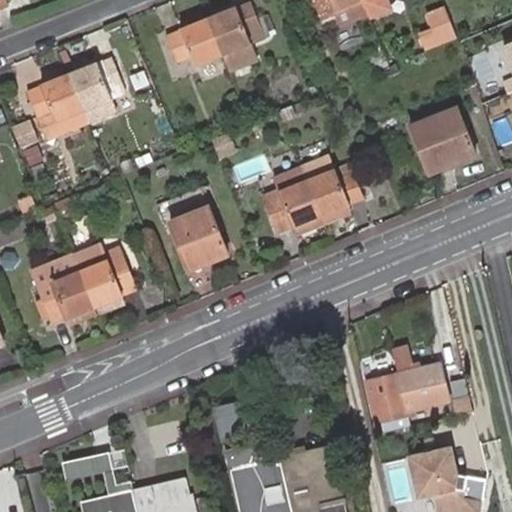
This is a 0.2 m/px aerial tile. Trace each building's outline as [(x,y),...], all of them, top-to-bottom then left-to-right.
[(0,0),(0,10),(9,7),(6,0),(0,0)] [(341,29),(369,17),(362,0),(312,0),(322,23),(336,17),(341,29)] [(362,0),(369,17),(371,21),(393,11),(388,0),(362,0)] [(208,19),(223,57),(231,74),(259,62),(252,46),(266,40),(251,5),(237,11),(236,7),(208,19)] [(427,52),(457,39),(446,11),(429,17),(435,31),(421,37),(427,52)] [(196,69),(223,57),(208,19),(180,30),(181,33),(166,39),(176,64),(191,58),(196,69)] [(69,76),(89,125),(117,113),(113,101),(126,95),(111,61),(98,66),(97,64),(69,76)] [(47,143),(89,125),(69,76),(40,87),(41,89),(27,95),(47,143)] [(430,175),(477,156),(456,108),(410,127),(430,175)] [(234,151),(228,137),(214,143),(220,157),(234,151)] [(237,158),(234,151),(220,157),(223,163),(237,158)] [(335,170),(308,181),(323,219),(349,208),(349,206),(363,200),(349,165),(336,171),(335,170)] [(323,219),(308,181),(302,167),(273,179),(279,195),(265,201),(279,235),(294,229),(294,231),(323,219)] [(205,260),(207,263),(229,254),(210,208),(169,225),(187,267),(205,260)] [(349,208),(323,219),(326,225),(351,214),(349,208)] [(326,225),(323,219),(294,231),(296,236),(326,225)] [(81,272),(96,309),(124,298),(123,296),(136,291),(122,255),(108,261),(101,245),(74,255),(81,272)] [(68,321),(96,309),(81,272),(74,255),(31,272),(41,299),(52,325),(67,319),(68,321)] [(188,271),(207,263),(205,260),(187,267),(188,271)] [(0,349),(8,347),(0,326),(0,349)] [(449,402),(441,366),(368,383),(378,424),(408,416),(407,412),(449,402)] [(474,412),(470,399),(454,402),(457,416),(474,412)] [(457,489),(459,475),(452,448),(412,458),(421,498),(457,489)] [(121,510),(115,486),(116,486),(113,469),(127,466),(124,450),(70,462),(73,478),(104,471),(110,500),(111,500),(114,511),(121,510)] [(292,511),(342,511),(329,453),(304,459),(309,482),(302,483),(301,478),(285,481),(289,501),(292,511)] [(304,459),(281,464),(285,481),(301,478),(302,483),(309,482),(304,459)] [(73,478),(70,462),(64,463),(68,479),(73,478)] [(285,481),(281,464),(266,467),(275,504),(289,501),(285,481)] [(275,504),(266,467),(233,474),(241,511),(292,511),(289,501),(275,504)] [(138,511),(134,497),(131,482),(116,486),(115,486),(121,510),(114,511),(111,500),(110,500),(85,506),(86,511),(138,511)] [(189,511),(187,502),(183,485),(157,492),(161,511),(151,511),(152,511),(149,511),(189,511)] [(161,511),(157,492),(134,497),(138,511),(149,511),(152,511),(151,511),(161,511)] [(467,511),(464,493),(434,499),(436,511),(467,511)] [(436,511),(434,499),(422,502),(423,511),(436,511)]
